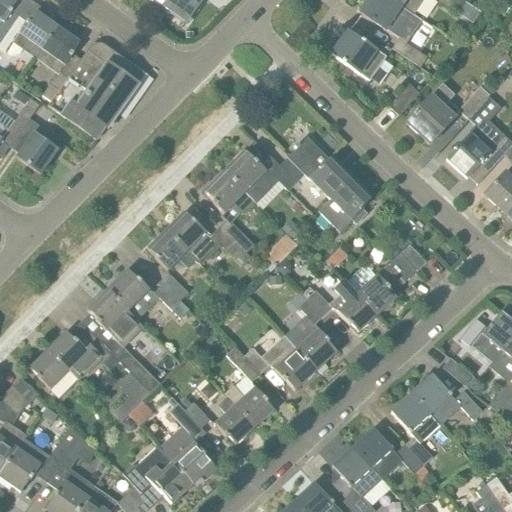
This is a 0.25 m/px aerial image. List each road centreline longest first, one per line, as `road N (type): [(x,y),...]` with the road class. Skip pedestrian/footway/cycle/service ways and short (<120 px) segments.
road 1 (residential): [(498,261),(230,511)]
road 2 (residential): [(498,261),(244,23)]
road 3 (residential): [(28,235),(190,74)]
road 4 (residential): [(190,74),(86,0)]
